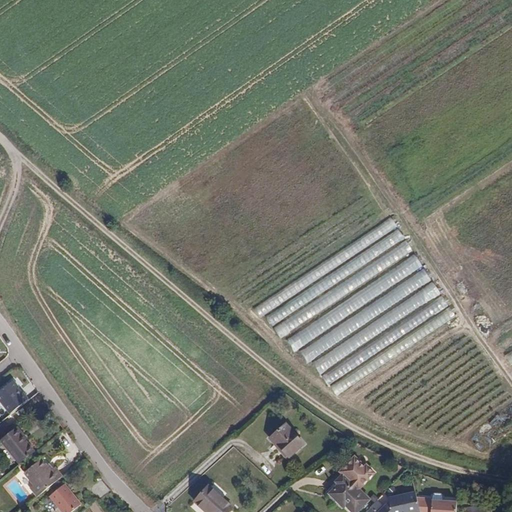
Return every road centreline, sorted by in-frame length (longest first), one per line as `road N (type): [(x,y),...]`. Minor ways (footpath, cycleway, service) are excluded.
road 1 (track): [(511,481),(389,446),(285,383),(0,139)]
road 2 (residential): [(21,353),(98,464),(144,511)]
